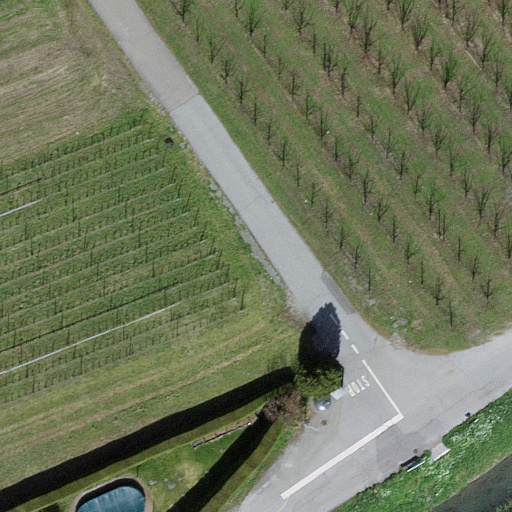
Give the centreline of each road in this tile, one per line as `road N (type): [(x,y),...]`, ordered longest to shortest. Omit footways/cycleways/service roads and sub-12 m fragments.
road 1 (residential): [(106,0),(409,433)]
road 2 (unclassified): [(295,511),(409,433)]
road 3 (unclassified): [(409,433),(511,364)]
